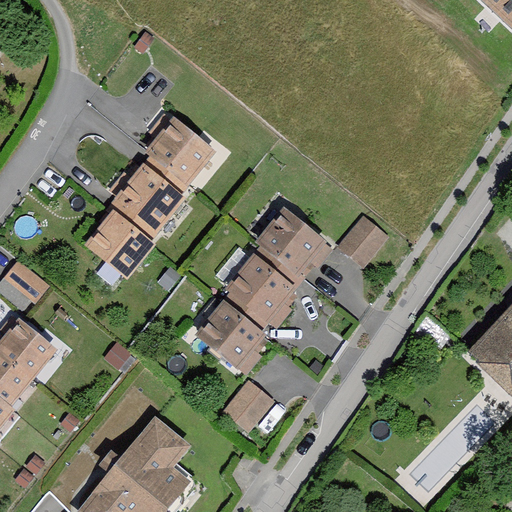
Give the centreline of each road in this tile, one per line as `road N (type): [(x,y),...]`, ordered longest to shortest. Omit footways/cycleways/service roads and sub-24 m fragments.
road 1 (residential): [(279,511),(349,410),(363,369),(511,157)]
road 2 (residential): [(72,89),(0,204)]
